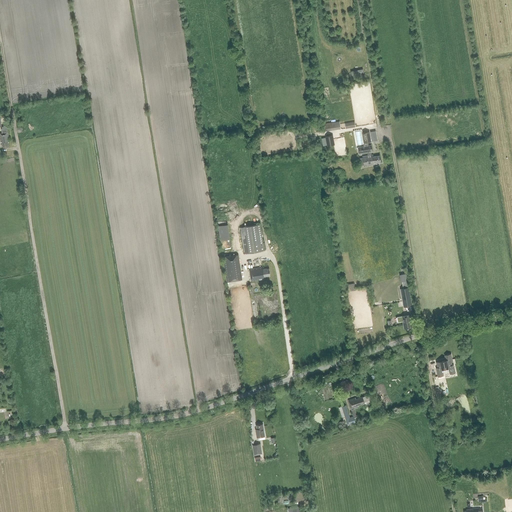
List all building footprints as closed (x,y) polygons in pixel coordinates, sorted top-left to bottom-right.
[(342,121),(327,123),(327,130),(342,129),(342,121)] [(367,153),(368,156),(363,156),(363,158),(360,158),(361,163),(364,162),(364,166),(377,164),(377,163),(381,162),(380,155),(373,157),(373,155),(370,155),(370,154),(371,154),(371,152),(372,151),(371,145),(367,146),(367,142),(371,142),(369,131),(362,133),(364,146),(358,147),(359,154),(368,152),(368,153),(367,153)] [(8,142),(9,142),(7,132),(0,133),(0,138),(1,142),(2,142),(3,148),(9,147),(8,142)] [(325,136),(327,146),(334,145),(333,135),(325,136)] [(230,223),(219,225),(222,240),(233,238),(230,223)] [(260,224),(240,227),(244,254),(264,250),(260,224)] [(227,282),(240,280),(236,255),(223,257),(227,282)] [(269,268),(263,269),(263,267),(250,269),(252,280),(263,278),(264,283),(268,283),(267,276),(270,276),(269,268)] [(403,288),(400,289),(403,307),(412,306),(408,280),(402,281),(403,288)] [(411,326),(409,315),(397,317),(398,322),(403,321),(404,329),(410,327),(410,326),(411,326)] [(453,361),(451,354),(444,355),(445,360),(436,362),(437,368),(436,368),(438,377),(443,376),(442,370),(444,370),(443,369),(447,368),(447,369),(448,369),(449,372),(455,370),(454,365),(452,365),(451,361),(453,361)] [(358,405),(364,403),(362,397),(356,399),(355,398),(349,400),(352,409),(358,407),(358,405)] [(354,418),(356,417),(353,409),(351,410),(353,417),(350,418),(346,405),(342,406),(347,425),(355,422),(354,418)] [(264,436),(263,424),(256,425),(256,429),(255,429),(256,437),(264,436)] [(260,444),(252,445),(254,455),(262,453),(260,444)]
